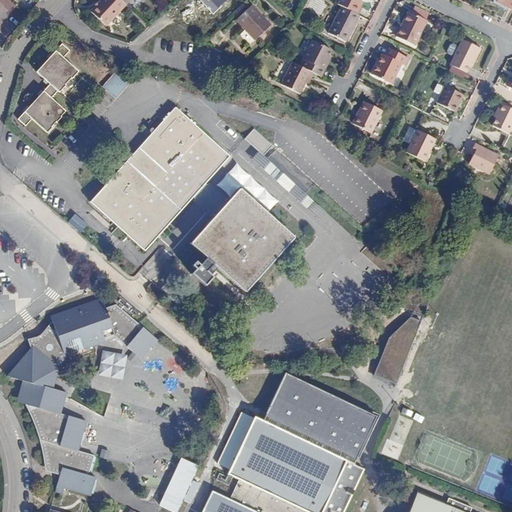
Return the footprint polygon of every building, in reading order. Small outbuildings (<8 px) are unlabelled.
[(105,22),(126,1),(125,0),(124,0),(94,0),(89,6),(105,22)] [(329,0),(336,3),(351,11),(355,4),(353,3),(351,2),(351,0),(329,0)] [(340,38),(353,12),(351,11),(336,3),(322,30),(340,38)] [(235,19),(240,24),(254,9),(249,5),(235,19)] [(405,12),(419,19),(422,12),(410,5),(406,12),(405,12)] [(240,24),(254,37),(268,22),(254,9),(240,24)] [(402,10),(395,25),(398,27),(405,12),(402,10)] [(398,27),(395,25),(389,36),(408,45),(422,20),(419,19),(405,12),(398,27)] [(268,22),(254,37),(256,39),(270,24),(268,22)] [(305,69),(315,73),(319,65),(317,64),(320,56),(325,48),(306,38),(294,62),(302,67),(305,69)] [(466,57),(469,59),(475,48),(457,39),(444,64),(459,72),(462,65),(466,57)] [(67,51),(60,43),(34,71),(47,84),(15,118),(23,125),(29,118),(43,131),(63,111),(49,98),(74,70),(61,58),(67,51)] [(375,62),(372,61),(366,73),(384,83),(395,61),(398,63),(401,57),(383,48),(380,54),(379,54),(375,62)] [(294,62),(283,58),(273,80),(291,88),(298,76),(302,67),(294,62)] [(112,98),(125,83),(113,72),(99,85),(112,98)] [(500,87),(495,96),(511,104),(511,80),(507,78),(502,89),(500,87)] [(447,110),(456,92),(439,84),(430,101),(447,110)] [(376,109),(359,100),(347,123),(365,131),(376,109)] [(243,293),(293,241),(238,187),(225,200),(217,194),(212,189),(204,182),(228,155),(174,106),(88,201),(143,250),(191,196),(204,207),(213,215),(189,242),(243,293)] [(491,107),(487,116),(489,117),(487,122),(484,129),(499,136),(509,116),(491,107)] [(255,129),(246,139),(263,155),(272,145),(255,129)] [(417,160),(429,137),(411,129),(400,151),(417,160)] [(491,153),(469,142),(465,149),(468,151),(463,162),(482,171),(491,153)] [(277,169),(285,158),(274,148),(265,158),(277,169)] [(271,177),(276,170),(257,153),(252,159),(254,161),(267,173),(271,177)] [(281,172),(289,161),(285,158),(277,169),(281,172)] [(212,189),(217,194),(243,164),(238,159),(212,189)] [(312,182),(289,161),(281,172),(304,192),(312,182)] [(275,180),(280,174),(276,170),(271,177),(275,180)] [(320,210),(280,174),(275,180),(279,184),(311,212),(315,216),(320,210)] [(72,215),(66,221),(75,229),(81,223),(72,215)] [(511,285),(511,271),(504,269),(501,283),(511,285)] [(161,291),(175,303),(180,299),(164,286),(161,291)] [(160,343),(151,335),(146,331),(112,302),(101,305),(98,296),(47,314),(49,319),(51,326),(38,341),(31,340),(3,374),(19,378),(15,390),(21,398),(29,412),(35,426),(40,440),(44,456),(45,460),(47,470),(61,474),(55,493),(62,495),(64,489),(91,496),(95,477),(87,475),(92,455),(75,450),(84,419),(55,411),(61,389),(50,386),(53,362),(62,352),(112,333),(131,349),(135,353),(141,359),(152,345),(156,348),(160,343)] [(420,321),(408,314),(385,336),(370,372),(375,375),(394,384),(420,321)] [(169,315),(165,319),(186,338),(189,333),(169,315)] [(51,326),(49,319),(31,340),(38,341),(51,326)] [(125,378),(128,353),(103,351),(100,376),(125,378)] [(355,465),(378,417),(286,374),(263,422),(258,420),(255,418),(225,478),(231,481),(236,484),(229,500),(213,492),(203,511),(344,511),(364,470),(355,465)] [(161,506),(170,511),(177,511),(183,501),(192,507),(194,502),(193,501),(201,486),(194,482),(194,484),(192,483),(200,468),(193,465),(185,460),(161,506)] [(447,501),(444,507),(457,511),(471,511),(472,511),(458,505),(447,501)]
